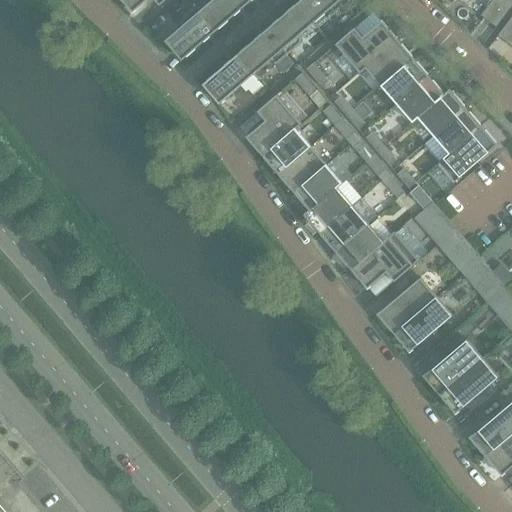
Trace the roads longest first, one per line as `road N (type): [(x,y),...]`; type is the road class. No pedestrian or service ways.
road 1 (residential): [(495,511),(190,106),(82,0)]
road 2 (secondary): [(242,511),(0,228)]
road 3 (secondary): [(0,306),(175,511)]
road 4 (residential): [(511,104),(401,0)]
